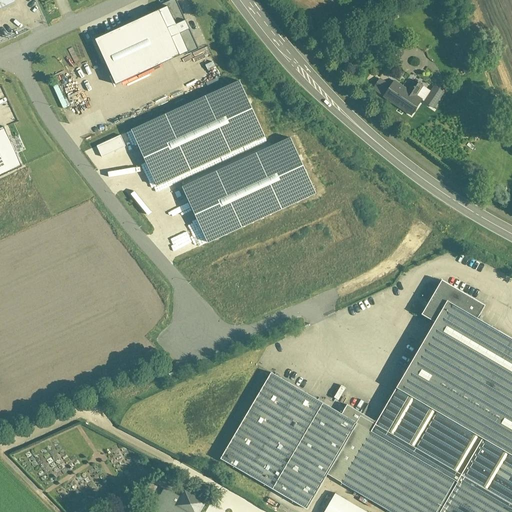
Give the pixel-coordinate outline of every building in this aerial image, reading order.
[(0,0),(0,12),(21,4),(19,0),(0,0)] [(95,41),(116,86),(195,49),(174,4),(95,41)] [(471,47),(455,55),(465,75),(481,67),(471,47)] [(384,78),(373,92),(383,100),(394,85),(384,78)] [(157,184),(265,137),(241,82),(133,130),(157,184)] [(398,82),(384,101),(412,121),(425,102),(398,82)] [(426,106),(435,112),(446,96),(437,90),(426,106)] [(0,175),(21,166),(3,129),(0,130),(0,175)] [(102,157),(126,147),(121,136),(97,146),(102,157)] [(208,241),(315,194),(291,139),(183,187),(208,241)] [(328,477),(388,511),(511,511),(511,338),(486,323),(494,309),(444,280),(423,316),(434,322),(375,421),(352,408),(348,416),(274,372),(222,460),(308,511),(328,477)] [(152,511),(202,511),(208,501),(186,489),(180,499),(164,490),(152,511)] [(362,511),(335,496),(325,511),(362,511)]
